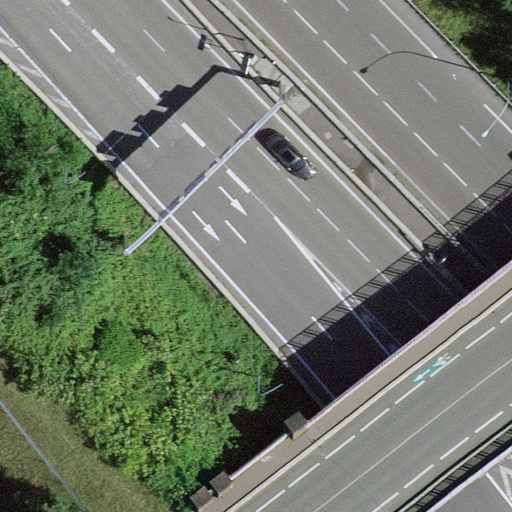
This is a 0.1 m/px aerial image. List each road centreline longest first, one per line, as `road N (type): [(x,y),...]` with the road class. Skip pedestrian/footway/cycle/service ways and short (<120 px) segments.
road 1 (motorway): [(5,0),(462,511)]
road 2 (motorway): [(119,0),(511,401)]
road 3 (motorway): [(511,195),(327,0)]
road 4 (tertiary): [(317,511),(511,362)]
